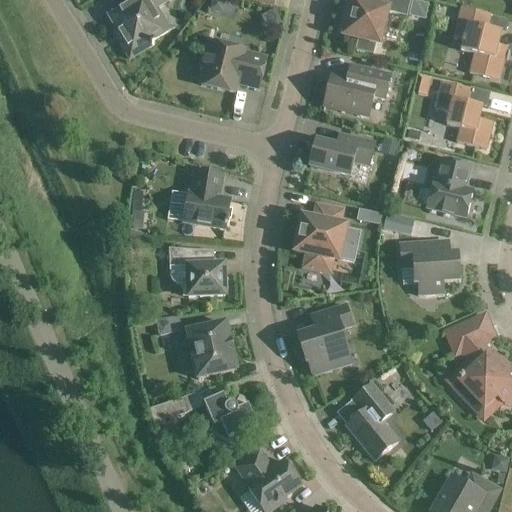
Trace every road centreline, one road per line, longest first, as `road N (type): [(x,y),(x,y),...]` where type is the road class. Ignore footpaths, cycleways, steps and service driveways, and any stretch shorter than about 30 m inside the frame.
road 1 (residential): [(369,511),(306,441),(261,327),(256,266),(275,148)]
road 2 (residential): [(57,0),(124,109),(275,148)]
road 3 (residential): [(275,148),(311,0)]
